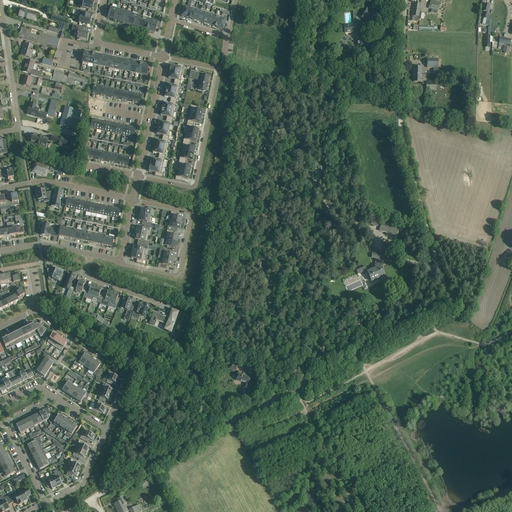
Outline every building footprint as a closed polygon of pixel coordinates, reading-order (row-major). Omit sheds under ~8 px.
[(79,0),(79,1),(82,1),(80,8),(86,10),(86,9),(92,10),(93,8),(94,8),(95,4),(94,4),(94,2),(84,0),(79,0)] [(430,0),(429,9),(432,9),(431,13),(437,14),(440,3),(440,0),(430,0)] [(486,25),(490,26),(493,15),(488,14),(491,5),(485,4),(484,9),(483,11),(485,12),(484,18),(487,19),(486,25)] [(183,13),(181,16),(185,17),(185,18),(186,18),(187,18),(190,7),(190,6),(189,9),(184,7),(183,11),(183,12),(182,13),(183,13)] [(111,7),(108,18),(113,20),(117,9),(111,7)] [(190,7),(187,18),(188,18),(188,19),(189,19),(192,20),(196,8),(190,7)] [(358,16),(365,20),(370,11),(364,7),(358,16)] [(21,9),(18,17),(34,22),(37,14),(25,10),(21,8),(21,9)] [(196,8),(192,20),(193,20),(194,20),(197,21),(201,10),(200,10),(196,9),(196,8)] [(117,9),(113,20),(119,21),(119,20),(122,11),(117,9)] [(201,10),(197,21),(200,22),(201,23),(201,22),(202,23),(206,11),(201,10)] [(78,16),(76,23),(89,25),(91,18),(88,18),(89,16),(87,16),(88,12),(80,11),(79,16),(78,16)] [(122,11),(119,20),(124,22),(127,12),(122,11)] [(206,11),(202,23),(203,23),(204,23),(204,24),(207,25),(211,13),(206,11)] [(132,14),(129,23),(134,25),(137,15),(132,13),(132,14)] [(211,13),(207,25),(211,26),(212,26),(216,15),(211,14),(211,13)] [(52,14),(51,20),(60,23),(65,24),(67,19),(63,18),(52,14)] [(134,25),(134,26),(139,28),(140,27),(143,17),(137,15),(134,25)] [(216,15),(212,26),(216,27),(217,28),(218,28),(221,16),(216,15)] [(221,16),(218,28),(219,28),(219,29),(219,28),(223,30),(224,26),(224,25),(225,24),(226,19),(221,18),(221,16)] [(144,28),(144,29),(149,31),(153,20),(147,19),(144,28)] [(153,20),(149,31),(155,33),(157,27),(158,22),(153,20)] [(363,32),(362,24),(355,24),(355,26),(344,27),(345,33),(354,32),(358,46),(365,44),(361,32),(363,32)] [(76,26),(75,31),(78,32),(77,38),(77,40),(81,41),(81,39),(87,40),(89,34),(83,32),(83,31),(84,28),(76,26)] [(21,28),(19,37),(23,39),(58,49),(60,40),(40,34),(39,36),(27,33),(28,30),(26,30),(21,28)] [(503,44),(511,45),(511,40),(500,38),(499,46),(503,47),(503,44)] [(24,44),(21,55),(26,57),(31,58),(32,59),(34,55),(32,54),(34,47),(29,45),(24,44)] [(84,53),(82,65),(87,66),(90,54),(84,53)] [(39,54),(37,58),(43,60),(42,63),(52,66),(53,61),(54,60),(48,58),(49,57),(39,54)] [(433,74),(437,74),(438,59),(427,59),(427,68),(433,68),(433,74)] [(26,60),(23,72),(28,73),(29,74),(31,74),(31,75),(41,78),(42,78),(52,81),(62,84),(61,84),(64,85),(65,84),(70,85),(69,87),(72,87),(72,86),(87,91),(89,80),(85,79),(86,77),(69,72),(68,78),(64,77),(64,74),(55,71),(53,77),(46,75),(45,77),(43,77),(41,76),(42,73),(33,70),(35,63),(31,62),(26,60)] [(170,72),(182,75),(183,69),(177,68),(177,67),(175,67),(171,66),(170,72)] [(170,74),(168,79),(172,79),(174,80),(175,80),(180,81),(182,75),(170,72),(170,73),(169,73),(170,74)] [(194,74),(193,78),(197,79),(200,80),(200,81),(200,82),(199,90),(202,90),(206,91),(209,77),(204,76),(194,74)] [(25,77),(23,86),(28,87),(29,87),(30,83),(33,83),(35,84),(35,86),(39,87),(40,81),(34,79),(30,78),(25,77)] [(426,82),(426,90),(436,90),(437,82),(426,82)] [(56,83),(54,89),(61,91),(63,85),(56,83)] [(166,90),(165,90),(166,90),(165,91),(178,93),(179,87),(173,86),(172,86),(171,85),(171,86),(167,85),(166,90)] [(165,92),(164,97),(168,98),(170,99),(170,98),(176,99),(177,94),(178,94),(178,93),(165,91),(165,92)] [(47,114),(46,115),(54,117),(58,102),(51,100),(49,109),(49,108),(47,114)] [(29,107),(27,115),(38,118),(40,108),(36,107),(37,105),(31,103),(30,107),(29,107)] [(162,108),(162,109),(174,112),(175,106),(169,105),(169,104),(167,104),(163,103),(162,109),(162,108)] [(189,115),(201,118),(201,117),(202,117),(202,114),(202,112),(196,111),(197,107),(191,106),(189,115)] [(45,108),(41,107),(40,108),(38,118),(45,120),(46,115),(47,114),(47,113),(44,112),(45,108)] [(65,107),(60,126),(76,130),(78,124),(84,126),(85,119),(80,117),(81,112),(65,107)] [(161,111),(160,116),(164,117),(166,117),(173,118),(174,112),(162,109),(161,110),(161,111)] [(187,124),(193,126),(194,122),(200,123),(200,121),(201,121),(201,118),(189,115),(187,124)] [(158,127),(158,128),(170,131),(170,130),(169,130),(170,124),(165,123),(163,123),(159,122),(158,127)] [(187,124),(185,134),(197,136),(198,136),(198,133),(198,130),(193,129),(193,126),(187,124)] [(157,129),(156,134),(160,135),(162,136),(163,136),(163,135),(169,137),(170,131),(158,128),(158,129),(157,129)] [(185,134),(183,143),(184,143),(189,144),(190,141),(196,142),(197,140),(198,137),(197,137),(197,136),(185,134)] [(33,135),(30,142),(36,144),(36,145),(35,148),(39,149),(40,146),(41,146),(46,147),(48,140),(43,138),(38,136),(38,137),(33,135)] [(52,136),(51,141),(57,143),(58,141),(62,142),(61,144),(69,147),(70,142),(63,139),(59,137),(58,138),(52,136)] [(154,146),(154,147),(166,149),(167,143),(161,142),(159,141),(155,141),(154,146)] [(182,152),(181,152),(193,155),(194,154),(195,151),(194,151),(195,149),(189,148),(189,144),(184,143),(182,152)] [(153,148),(152,153),(156,154),(158,154),(159,154),(164,155),(165,149),(166,149),(154,147),(153,148)] [(180,158),(179,162),(186,163),(186,159),(192,161),(193,158),(194,156),(193,155),(181,152),(180,158)] [(150,165),(162,168),(163,162),(157,161),(158,160),(157,160),(155,160),(151,159),(150,164),(150,165)] [(179,162),(177,171),(189,173),(191,168),(185,166),(186,163),(179,162)] [(34,168),(32,172),(42,175),(43,171),(46,172),(48,167),(47,167),(42,165),(35,163),(34,167),(35,167),(34,168)] [(149,171),(149,172),(153,172),(155,173),(161,174),(162,168),(150,165),(150,166),(149,171)] [(14,179),(12,168),(3,170),(4,176),(7,176),(8,180),(14,179)] [(176,176),(175,180),(182,182),(182,178),(188,179),(189,173),(177,171),(178,171),(177,177),(176,176)] [(41,189),(36,190),(37,197),(38,200),(39,200),(39,202),(44,201),(44,203),(49,202),(51,192),(45,193),(45,190),(44,190),(41,191),(41,190),(41,189)] [(55,190),(51,207),(52,206),(59,207),(59,208),(60,208),(61,200),(63,200),(64,196),(62,196),(63,192),(55,190)] [(11,200),(8,200),(9,207),(18,205),(17,195),(11,196),(11,200)] [(4,197),(0,197),(0,207),(0,208),(9,207),(8,200),(5,201),(4,197)] [(19,215),(15,216),(16,222),(19,221),(20,226),(17,227),(17,225),(18,235),(24,234),(22,226),(23,226),(21,219),(21,217),(20,217),(19,215)] [(140,215),(139,221),(145,222),(148,223),(151,223),(152,218),(150,217),(140,215)] [(170,216),(169,221),(181,224),(182,218),(176,217),(170,216)] [(169,221),(167,231),(173,232),(175,232),(176,230),(176,229),(180,229),(181,224),(169,221)] [(13,236),(11,223),(7,224),(7,227),(5,227),(7,237),(13,236)] [(43,225),(38,224),(39,229),(42,230),(41,235),(47,237),(47,235),(54,236),(55,230),(48,229),(49,225),(43,224),(43,225)] [(382,231),(389,234),(391,228),(383,226),(382,231)] [(137,228),(136,234),(148,236),(149,231),(142,229),(137,228)] [(136,234),(135,239),(140,241),(148,242),(147,242),(148,236),(136,234)] [(166,234),(165,240),(177,242),(178,237),(172,236),(166,234)] [(160,243),(160,245),(164,245),(167,246),(170,247),(176,248),(177,242),(165,240),(161,239),(160,243)] [(133,247),(132,252),(144,255),(145,250),(147,250),(138,248),(133,247)] [(132,252),(131,258),(137,259),(143,261),(144,255),(132,252)] [(375,266),(367,270),(367,271),(368,272),(372,281),(379,278),(381,282),(382,282),(386,280),(379,264),(379,263),(379,258),(381,259),(381,255),(376,254),(372,254),(371,258),(376,258),(375,266)] [(159,264),(158,268),(165,269),(166,265),(172,267),(173,261),(164,259),(161,258),(160,264),(159,264)] [(47,269),(49,280),(52,281),(52,279),(60,282),(60,281),(62,282),(65,275),(63,275),(64,272),(58,269),(57,272),(55,271),(55,272),(47,269)] [(66,296),(70,298),(74,288),(71,287),(75,276),(73,276),(74,275),(71,274),(71,275),(69,275),(68,277),(64,287),(65,287),(64,289),(68,290),(66,296)] [(83,297),(87,287),(84,286),(85,283),(79,281),(77,287),(76,290),(75,292),(81,294),(82,292),(85,293),(83,297)] [(83,297),(92,301),(92,298),(93,298),(97,287),(91,285),(90,288),(87,287),(83,297)] [(92,298),(92,301),(100,304),(104,293),(101,292),(102,289),(97,287),(93,298),(92,298)] [(15,293),(15,294),(18,300),(23,297),(23,296),(25,295),(22,290),(21,291),(20,289),(19,289),(18,290),(19,292),(15,293)] [(107,295),(104,293),(100,304),(108,307),(113,293),(108,291),(107,295)] [(113,293),(108,307),(115,310),(117,305),(119,306),(121,300),(117,299),(119,295),(113,293)] [(18,300),(15,294),(10,296),(14,304),(19,301),(18,300)] [(14,304),(10,296),(5,298),(9,306),(14,304)] [(5,298),(0,301),(4,309),(9,306),(5,298)] [(127,311),(124,320),(129,322),(134,306),(131,305),(132,301),(128,300),(129,299),(125,298),(125,299),(124,298),(124,300),(123,300),(123,301),(122,304),(121,303),(120,307),(121,308),(120,308),(127,311)] [(134,309),(131,317),(135,318),(137,314),(140,315),(140,316),(145,318),(148,311),(148,310),(149,307),(144,305),(143,305),(141,305),(141,304),(141,305),(140,304),(138,310),(134,309)] [(171,309),(168,318),(153,312),(149,324),(154,326),(156,321),(166,325),(164,330),(171,333),(179,312),(171,309)] [(96,315),(95,319),(102,324),(103,319),(98,316),(98,317),(96,316),(96,315)] [(43,336),(47,330),(38,324),(35,325),(39,334),(40,337),(43,336)] [(39,334),(35,325),(34,325),(30,327),(34,336),(39,334)] [(34,336),(30,327),(25,329),(30,338),(34,336)] [(25,329),(21,332),(25,341),(30,338),(25,329)] [(25,341),(21,332),(16,334),(21,343),(23,342),(25,341)] [(16,334),(11,336),(16,345),(21,343),(16,334)] [(58,337),(53,334),(47,342),(52,345),(58,337)] [(11,336),(7,338),(11,347),(16,345),(11,336)] [(57,348),(62,340),(58,337),(52,345),(57,348)] [(7,338),(2,341),(7,350),(11,347),(7,338)] [(61,351),(67,343),(62,340),(57,348),(61,351)] [(53,363),(47,359),(49,357),(45,354),(40,361),(50,368),(53,363)] [(84,367),(90,358),(85,354),(82,358),(79,356),(74,364),(77,366),(79,363),(84,367)] [(89,370),(95,361),(90,358),(84,367),(89,370)] [(239,361),(232,359),(229,369),(236,371),(239,361)] [(50,368),(40,361),(37,365),(38,366),(47,372),(50,368)] [(89,370),(87,372),(92,376),(93,375),(96,377),(101,370),(98,368),(100,365),(95,361),(89,370)] [(34,376),(27,364),(24,365),(26,370),(24,371),(28,379),(34,376)] [(47,372),(38,366),(35,371),(44,377),(47,372)] [(14,370),(11,372),(17,384),(23,381),(19,374),(16,375),(14,370)] [(28,379),(24,371),(19,374),(23,381),(28,379)] [(10,378),(8,379),(12,387),(17,384),(11,372),(8,373),(10,378)] [(112,385),(113,383),(116,384),(119,378),(113,376),(114,374),(109,372),(106,379),(108,380),(106,383),(112,385)] [(245,383),(244,388),(247,389),(249,384),(251,376),(238,373),(236,380),(245,383)] [(8,379),(3,382),(7,390),(12,387),(8,379)] [(72,386),(73,384),(66,379),(62,385),(65,387),(62,390),(67,393),(72,386)] [(104,383),(100,391),(111,396),(112,394),(113,391),(112,390),(110,389),(112,386),(104,383)] [(71,396),(77,389),(72,386),(67,393),(71,396)] [(77,389),(71,396),(76,399),(81,392),(81,391),(82,390),(78,387),(77,389)] [(81,392),(76,399),(81,402),(82,401),(85,403),(87,400),(84,398),(87,393),(82,390),(81,391),(81,392)] [(109,401),(111,396),(100,391),(98,396),(100,397),(99,400),(105,403),(106,400),(109,401)] [(103,407),(104,404),(98,401),(97,404),(95,403),(92,411),(97,413),(98,411),(103,414),(106,408),(103,407)] [(44,411),(39,413),(43,422),(52,417),(50,413),(46,415),(44,411)] [(39,413),(35,416),(39,424),(43,422),(39,413)] [(58,427),(63,418),(59,415),(53,424),(57,427),(58,427)] [(35,416),(30,418),(34,426),(39,424),(35,416)] [(34,426),(30,418),(25,420),(30,429),(30,430),(35,428),(34,426)] [(62,430),(68,421),(63,418),(58,427),(62,430)] [(25,420),(21,423),(26,432),(25,431),(30,429),(25,420)] [(69,429),(73,424),(68,421),(62,430),(65,432),(64,434),(66,435),(69,429)] [(21,434),(26,432),(21,423),(16,425),(21,434)] [(70,438),(77,427),(73,424),(69,429),(66,435),(70,438)] [(84,429),(80,439),(87,442),(89,439),(92,441),(94,435),(88,432),(89,431),(84,429)] [(30,444),(27,446),(30,450),(40,445),(41,445),(42,444),(39,437),(33,440),(29,442),(30,444)] [(79,440),(76,448),(87,453),(89,448),(86,447),(87,444),(79,440)] [(41,445),(40,445),(30,450),(32,455),(43,450),(41,445)] [(74,452),(72,456),(74,457),(75,458),(80,460),(81,457),(84,458),(87,453),(76,448),(74,452)] [(35,460),(45,455),(43,450),(32,455),(35,460)] [(37,465),(47,460),(48,460),(45,455),(35,460),(37,465)] [(8,458),(0,462),(0,464),(2,467),(10,463),(8,458)] [(78,465),(79,462),(73,459),(71,459),(68,467),(79,471),(81,466),(78,465)] [(40,470),(50,465),(47,460),(37,465),(40,470)] [(13,468),(10,463),(2,467),(4,472),(2,473),(3,473),(13,468)] [(68,467),(66,472),(68,472),(66,475),(72,478),(73,475),(76,476),(78,472),(79,471),(68,467)] [(5,478),(15,473),(13,468),(3,473),(5,478)] [(58,473),(52,477),(57,487),(62,485),(61,482),(64,480),(62,477),(61,475),(61,474),(60,474),(60,473),(58,474),(58,473)] [(48,481),(45,483),(48,488),(51,487),(52,490),(57,487),(52,477),(47,479),(48,481)] [(23,492),(19,494),(23,502),(28,500),(27,498),(31,496),(28,489),(23,491),(23,492)] [(15,493),(8,496),(12,503),(15,502),(14,501),(16,500),(18,505),(19,504),(19,505),(23,503),(23,502),(19,494),(16,495),(15,493)] [(3,496),(0,496),(0,502),(1,503),(0,503),(4,511),(5,511),(9,509),(7,504),(9,504),(12,503),(8,496),(4,498),(3,496)] [(117,499),(118,502),(114,505),(117,511),(118,511),(127,511),(129,511),(125,504),(127,504),(123,496),(117,499)] [(17,503),(12,506),(9,507),(11,511),(12,511),(20,508),(17,503)]
